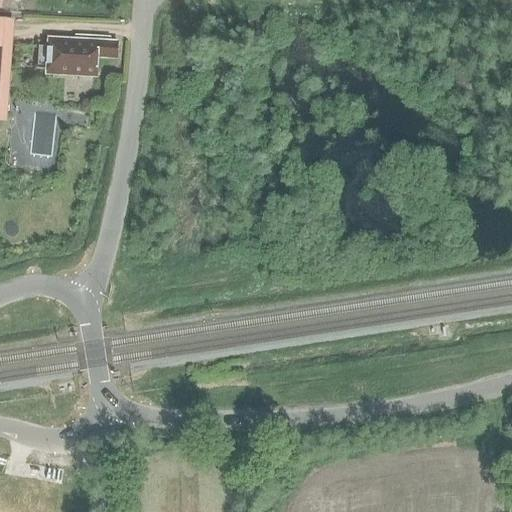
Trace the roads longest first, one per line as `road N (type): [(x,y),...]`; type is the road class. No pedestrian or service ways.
road 1 (unclassified): [(511,380),(397,407),(245,419),(146,415),(114,402)]
road 2 (unclassified): [(77,303),(97,281),(117,199),(144,0)]
road 3 (unclassified): [(0,426),(61,441),(85,436),(114,402)]
